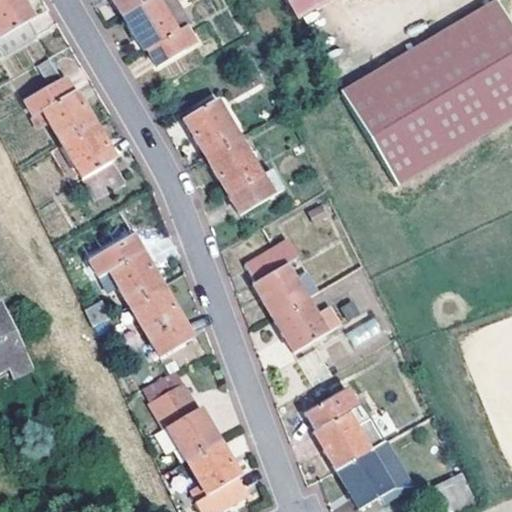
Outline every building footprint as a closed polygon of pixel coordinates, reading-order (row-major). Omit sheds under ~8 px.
[(19,0),(0,0),(0,56),(2,59),(36,38),(27,24),(32,22),(19,0)] [(111,0),(123,21),(156,1),(155,0),(111,0)] [(283,0),(295,20),(329,0),(283,0)] [(123,21),(142,54),(146,52),(156,69),(194,46),(184,30),(176,34),(156,1),(123,21)] [(511,31),(495,3),(340,95),(397,189),(511,120),(511,31)] [(74,92),(69,96),(60,80),(24,103),(32,117),(41,112),(62,147),(95,127),(74,92)] [(182,121),(206,161),(239,140),(215,101),(182,121)] [(114,161),(95,127),(62,147),(95,203),(124,185),(111,162),(114,161)] [(270,172),(261,177),(239,140),(206,161),(239,218),(282,191),(270,172)] [(132,236),(129,238),(140,257),(143,255),(132,236)] [(108,273),(116,286),(129,310),(163,290),(143,255),(140,257),(129,238),(88,261),(98,279),(108,273)] [(289,241),(243,268),(273,321),(307,302),(320,294),(306,271),(293,279),(286,265),(299,258),(289,241)] [(105,293),(116,286),(108,273),(98,279),(105,293)] [(192,340),(163,290),(129,310),(138,325),(129,331),(139,347),(148,341),(159,360),(192,340)] [(316,318),(307,302),(273,321),(293,354),(339,327),(329,310),(316,318)] [(100,304),(84,313),(92,329),(109,318),(100,304)] [(1,307),(0,306),(0,374),(7,371),(11,380),(31,371),(1,307)] [(346,330),(352,346),(382,335),(375,318),(346,330)] [(295,361),(312,391),(325,382),(309,353),(295,361)] [(180,388),(177,383),(149,399),(152,405),(180,388)] [(180,388),(152,405),(187,465),(219,446),(192,402),(189,404),(180,388)] [(335,473),(370,453),(354,427),(365,421),(357,408),(354,410),(344,393),(305,415),(315,433),(313,434),(335,473)] [(219,446),(187,465),(206,497),(194,504),(198,511),(219,511),(244,497),(234,481),(238,478),(219,446)] [(370,453),(335,473),(358,511),(407,482),(398,467),(383,476),(370,453)] [(435,487),(447,511),(460,511),(474,506),(459,476),(435,487)]
